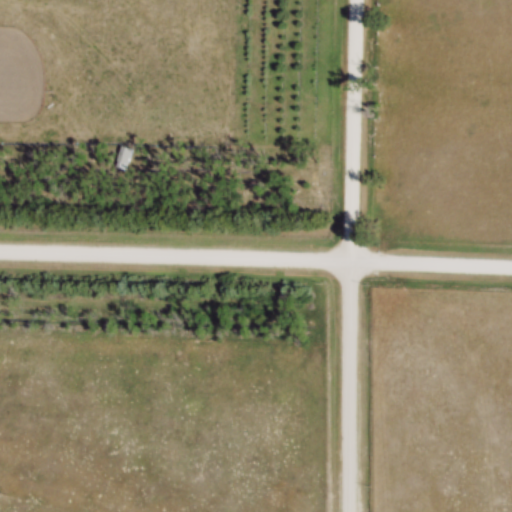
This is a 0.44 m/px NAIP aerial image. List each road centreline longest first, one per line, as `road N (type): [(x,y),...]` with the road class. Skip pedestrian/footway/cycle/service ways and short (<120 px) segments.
road 1 (residential): [(0,251),(511,266)]
road 2 (residential): [(350,511),(361,0)]
